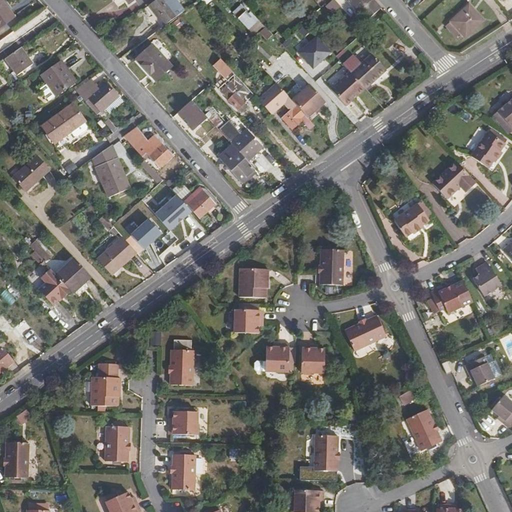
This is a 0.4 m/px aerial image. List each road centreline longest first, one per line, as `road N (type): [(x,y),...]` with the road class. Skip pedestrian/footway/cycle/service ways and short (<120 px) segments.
road 1 (tertiary): [(0,403),(251,221)]
road 2 (residential): [(52,0),(251,221)]
road 3 (residential): [(399,286),(480,458)]
road 4 (tertiary): [(337,159),(456,77)]
road 5 (residential): [(337,159),(399,286)]
road 6 (residential): [(511,216),(453,263),(399,286)]
road 7 (residential): [(148,384),(148,477),(163,511)]
road 8 (residential): [(366,511),(480,458)]
